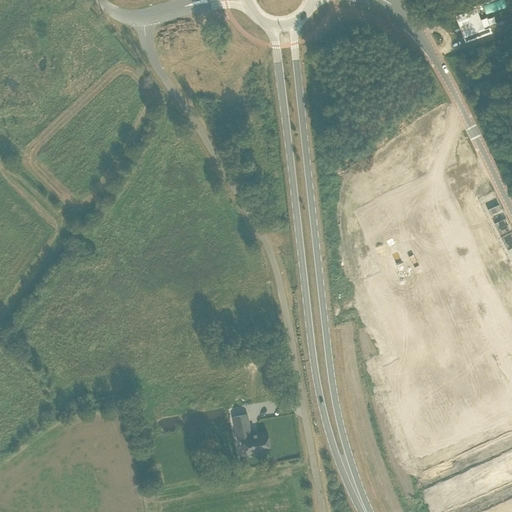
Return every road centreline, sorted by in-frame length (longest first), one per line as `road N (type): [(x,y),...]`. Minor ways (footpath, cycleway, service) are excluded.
road 1 (unclassified): [(143,18),(147,49),(272,260),(323,511)]
road 2 (secondary): [(270,26),(318,396),(354,487)]
road 3 (secondary): [(354,487),(330,373),(294,23)]
road 4 (tertiary): [(511,209),(436,62),(396,4)]
road 5 (unknown): [(489,164),(345,254)]
